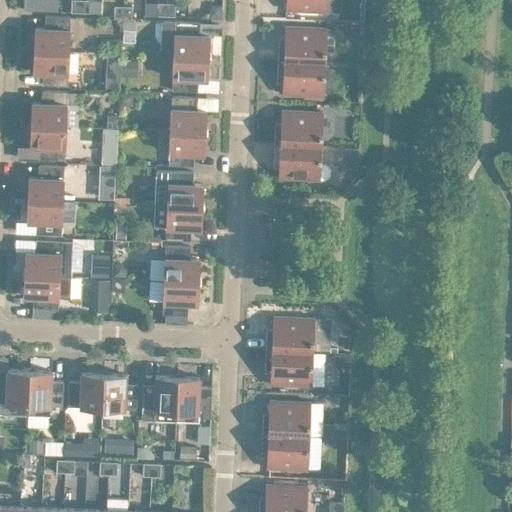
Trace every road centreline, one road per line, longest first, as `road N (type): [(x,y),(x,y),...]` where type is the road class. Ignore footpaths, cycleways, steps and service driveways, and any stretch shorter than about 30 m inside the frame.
road 1 (residential): [(232,346),(244,0)]
road 2 (residential): [(232,346),(0,336)]
road 3 (residential): [(225,511),(232,346)]
